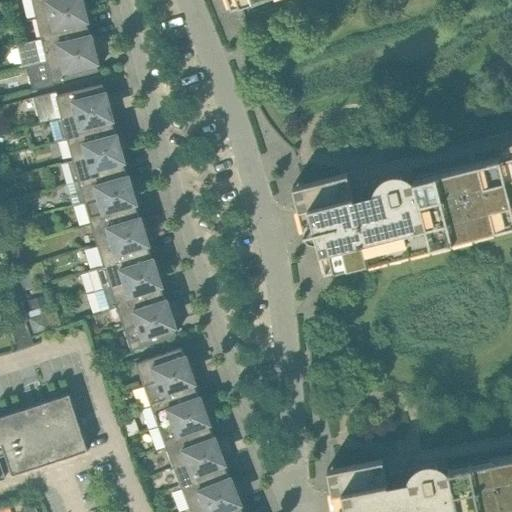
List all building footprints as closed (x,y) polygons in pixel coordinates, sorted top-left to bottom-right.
[(31,0),(36,17),(84,5),(82,0),(31,0)] [(41,38),(87,27),(85,16),(87,15),(84,5),(36,17),(41,38)] [(41,38),(17,44),(22,65),(25,65),(32,63),(46,59),(95,47),(92,37),(90,37),(87,27),(41,38)] [(46,59),(32,63),(37,83),(44,81),(46,87),(54,85),(53,81),(98,69),(95,58),(97,57),(95,47),(46,59)] [(57,95),(56,91),(33,97),(40,122),(49,119),(49,120),(61,117),(109,104),(107,94),(105,95),(102,83),(57,95)] [(49,120),(55,141),(66,138),(113,126),(110,115),(112,115),(109,104),(61,117),(49,120)] [(72,159),(120,146),(118,136),(116,137),(113,126),(66,138),(72,159)] [(511,139),(510,140),(507,142),(505,144),(506,145),(508,153),(497,156),(414,177),(403,180),(400,172),(401,171),(398,170),(395,170),(393,170),(389,170),(387,171),(384,172),(382,174),(379,176),(379,177),(382,186),(352,194),(346,172),(292,186),(303,231),(313,229),(324,270),(511,222),(511,139)] [(124,168),(121,157),(123,156),(120,146),(72,159),(61,162),(67,184),(124,168)] [(84,201),(132,188),(129,178),(127,178),(124,168),(67,184),(72,205),(84,201)] [(136,209),(133,198),(135,198),(132,188),(84,201),(90,223),(136,209)] [(9,202),(8,200),(0,202),(0,218),(2,225),(15,222),(9,202)] [(136,209),(90,223),(97,244),(145,229),(141,219),(140,220),(136,209)] [(20,232),(16,221),(15,222),(2,225),(6,239),(7,239),(18,236),(20,232)] [(103,264),(149,250),(146,240),(148,239),(145,229),(97,244),(103,264)] [(157,270),(154,260),(152,261),(149,250),(103,264),(88,269),(94,290),(157,270)] [(116,306),(117,306),(162,292),(159,281),(161,280),(157,270),(94,290),(101,311),(116,306)] [(123,327),(171,311),(167,301),(166,302),(162,292),(117,306),(123,327)] [(43,295),(27,300),(29,310),(44,306),(47,305),(43,295)] [(15,321),(26,318),(24,312),(21,302),(11,306),(15,321)] [(29,310),(26,311),(27,317),(33,336),(36,334),(51,330),(45,311),(44,306),(29,310)] [(171,311),(123,327),(131,349),(157,340),(176,333),(172,322),(174,321),(171,311)] [(190,367),(187,357),(185,358),(181,347),(136,362),(143,384),(190,367)] [(150,404),(195,388),(192,378),(193,377),(190,367),(143,384),(150,404)] [(195,388),(150,404),(158,425),(205,408),(201,398),(199,399),(195,388)] [(0,476),(5,475),(0,461),(0,443),(1,443),(12,474),(87,449),(69,392),(0,414),(0,476)] [(165,446),(210,429),(206,419),(208,418),(205,408),(158,425),(165,446)] [(133,415),(122,419),(128,436),(139,431),(133,415)] [(210,429),(165,446),(173,466),(220,448),(216,439),(214,439),(210,429)] [(226,469),(222,459),(224,458),(220,448),(173,466),(181,487),(226,469)] [(386,480),(382,458),(326,469),(334,511),(511,511),(511,454),(437,469),(435,460),(436,459),(433,459),(430,458),(425,458),(421,460),(419,460),(416,462),(414,464),(415,464),(416,474),(386,480)] [(236,489),(232,479),(230,480),(226,469),(181,487),(189,507),(236,489)] [(235,511),(242,509),(238,499),(239,498),(236,489),(189,507),(191,511),(235,511)] [(33,500),(23,503),(25,510),(35,507),(33,500)]
